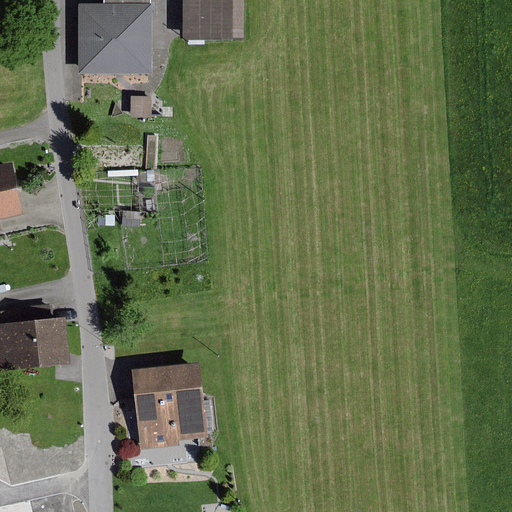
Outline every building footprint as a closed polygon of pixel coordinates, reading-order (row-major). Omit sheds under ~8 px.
[(244,0),(185,0),(186,43),(245,43),(244,0)] [(106,6),(81,6),(81,74),(154,74),(154,6),(106,6)] [(17,165),(0,168),(0,212),(1,213),(26,207),(17,165)] [(141,212),(125,211),(124,227),(141,227),(141,212)] [(68,320),(0,326),(0,334),(0,336),(0,363),(2,363),(3,370),(72,364),(68,320)] [(204,366),(136,371),(143,449),(180,446),(180,440),(209,437),(204,366)] [(31,511),(29,501),(0,507),(0,511),(31,511)]
